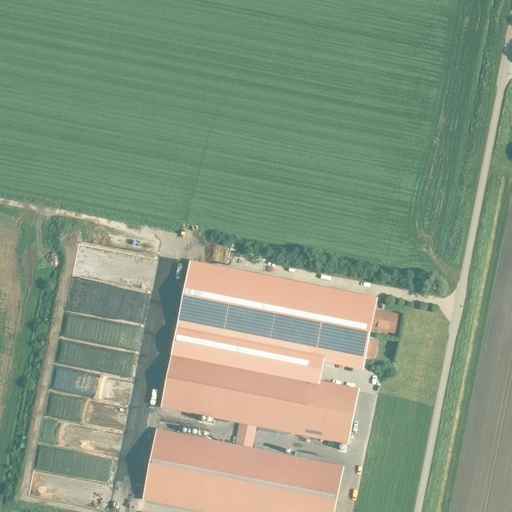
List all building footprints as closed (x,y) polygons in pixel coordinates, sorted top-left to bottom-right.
[(82,243),(161,252),(163,234),(151,233),(151,231),(100,225),(100,230),(84,228),(82,243)] [(78,275),(149,285),(152,261),(145,260),(145,263),(136,261),(136,259),(131,258),(130,264),(127,264),(126,272),(123,271),(125,258),(109,256),(109,254),(82,250),(78,275)] [(177,331),(173,354),(313,382),(318,359),(323,360),(362,368),(370,328),(373,310),(376,300),(191,263),(177,331)] [(373,310),(370,328),(394,333),(397,315),(373,310)] [(147,345),(148,320),(127,319),(127,322),(118,321),(117,344),(147,345)] [(369,337),(369,354),(379,354),(379,337),(369,337)] [(250,450),(255,425),(347,443),(358,391),(316,383),(313,382),(173,354),(162,406),(241,422),(236,447),(157,432),(144,498),(212,511),(333,511),(342,468),(250,450)] [(69,392),(66,408),(84,411),(87,395),(69,392)] [(44,442),(124,453),(127,432),(47,421),(44,442)] [(41,446),(38,467),(67,471),(70,450),(41,446)]
